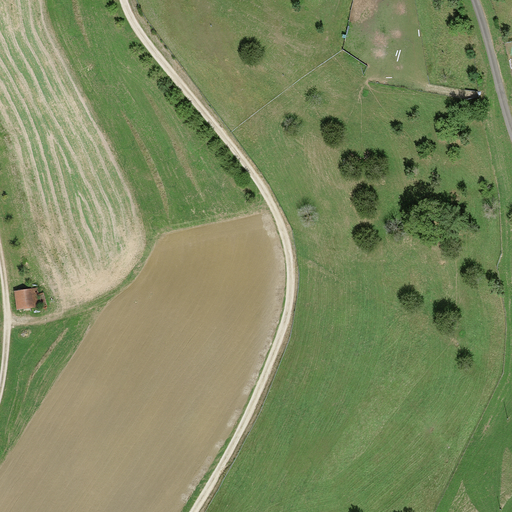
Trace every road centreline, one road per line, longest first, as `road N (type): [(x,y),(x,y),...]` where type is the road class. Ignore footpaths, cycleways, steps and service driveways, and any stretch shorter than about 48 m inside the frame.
road 1 (track): [(187,511),(277,338),(288,295),(286,248),(252,170),(191,101),(121,0)]
road 2 (track): [(149,239),(119,293),(5,324)]
road 3 (unclassified): [(511,133),(471,0)]
road 4 (track): [(0,262),(0,384)]
